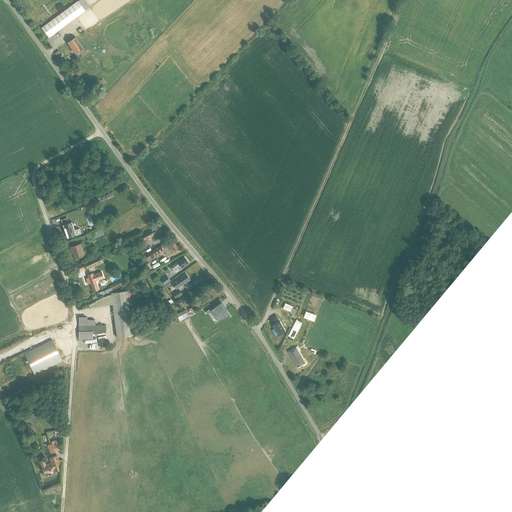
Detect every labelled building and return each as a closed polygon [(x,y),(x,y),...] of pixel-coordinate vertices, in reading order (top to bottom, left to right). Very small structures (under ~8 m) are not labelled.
[(84,0),(79,0),(78,1),(85,11),(90,7),(84,0)] [(49,38),(85,11),(78,1),(41,28),(49,38)] [(73,49),(76,54),(84,49),(76,37),(68,42),(71,47),(70,47),(72,50),(73,49)] [(68,223),(63,225),(64,229),(67,236),(67,237),(67,238),(81,234),(79,228),(75,230),(72,222),(68,223)] [(143,240),(153,236),(159,232),(161,230),(159,226),(158,227),(157,225),(156,226),(157,227),(150,231),(150,230),(140,235),(142,237),(143,240)] [(87,235),(86,235),(88,241),(94,239),(94,238),(104,235),(102,229),(97,230),(98,231),(87,235)] [(161,245),(144,255),(148,262),(156,257),(155,255),(164,250),(167,255),(173,251),(178,248),(177,248),(173,242),(169,245),(167,242),(165,243),(161,246),(161,245)] [(81,243),(70,247),(72,255),(73,255),(74,259),(84,256),(82,251),(83,251),(81,243)] [(143,245),(137,249),(141,256),(141,255),(147,252),(146,252),(143,245)] [(83,263),(75,266),(78,272),(85,269),(86,270),(102,263),(99,256),(87,261),(88,262),(83,264),(83,263)] [(177,262),(169,268),(172,271),(174,270),(177,267),(178,269),(180,270),(182,268),(189,262),(185,258),(178,263),(177,262)] [(88,278),(86,279),(88,284),(90,284),(93,292),(97,290),(98,293),(97,293),(98,296),(103,294),(99,281),(96,282),(93,273),(87,275),(88,278)] [(186,274),(172,283),(176,289),(190,280),(186,274)] [(167,275),(158,282),(162,287),(170,280),(168,277),(167,275)] [(110,288),(106,290),(107,293),(123,285),(121,280),(109,286),(110,288)] [(177,291),(173,294),(176,299),(182,295),(179,290),(177,291)] [(129,306),(127,294),(127,291),(111,293),(111,295),(108,295),(89,305),(90,308),(110,305),(112,305),(117,338),(118,338),(133,336),(129,311),(129,306)] [(216,304),(205,312),(208,315),(211,312),(218,321),(223,318),(224,319),(229,315),(230,315),(231,317),(226,310),(227,310),(222,302),(221,302),(217,305),(216,304)] [(283,308),(291,312),(293,308),(293,306),(286,303),(283,308)] [(177,315),(174,317),(176,321),(179,320),(180,321),(189,316),(189,315),(186,309),(176,314),(177,315)] [(306,312),(304,317),(315,321),(317,316),(310,313),(311,311),(308,310),(307,312),(306,312)] [(87,320),(87,317),(79,317),(79,326),(95,325),(95,319),(87,320)] [(278,318),(273,321),(275,324),(273,325),(275,328),(272,330),(275,337),(278,335),(279,335),(286,331),(280,321),(278,318)] [(292,329),(289,336),(294,338),(298,332),(303,323),(299,321),(296,320),(292,329)] [(95,325),(79,326),(78,339),(93,339),(92,334),(96,334),(96,333),(106,332),(106,325),(95,325)] [(106,336),(98,337),(100,347),(105,346),(104,340),(107,339),(106,336)] [(52,340),(24,353),(35,375),(63,361),(52,340)] [(299,346),(288,352),(298,368),(301,366),(306,363),(299,352),(301,351),(299,346)] [(52,444),(47,446),(50,454),(60,450),(56,440),(51,442),(52,444)] [(45,460),(39,462),(41,468),(42,472),(43,472),(44,474),(53,470),(54,472),(59,470),(57,464),(60,463),(57,456),(49,458),(51,463),(46,464),(45,460)]
